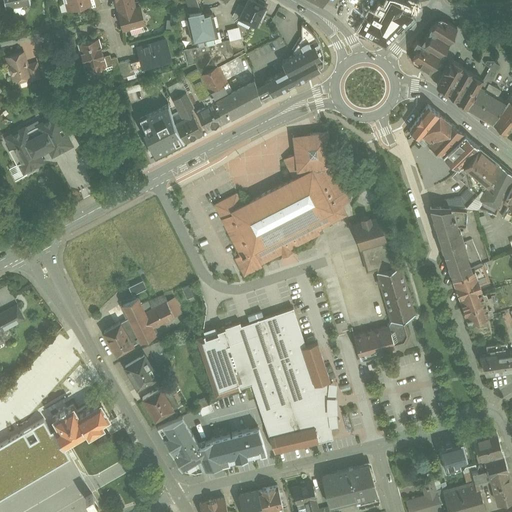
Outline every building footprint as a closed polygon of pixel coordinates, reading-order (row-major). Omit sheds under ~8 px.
[(63,0),(64,2),(70,0),(73,8),(75,8),(75,9),(81,8),(80,6),(90,3),(88,0),(63,0)] [(197,0),(187,0),(191,10),(200,8),(197,0)] [(246,0),(244,5),(239,15),(240,15),(255,23),(266,1),(262,0),(246,0)] [(403,1),(401,0),(387,0),(386,2),(410,16),(419,7),(403,1)] [(134,1),(117,5),(119,13),(120,12),(120,11),(136,7),(134,1)] [(238,2),(232,14),(234,15),(235,19),(240,15),(239,15),(244,5),(238,2)] [(386,2),(379,16),(369,10),(360,28),(385,42),(410,16),(386,2)] [(136,7),(120,11),(120,12),(122,19),(121,20),(123,28),(145,22),(140,6),(136,7)] [(191,10),(174,14),(176,19),(187,16),(192,40),(196,39),(197,44),(215,41),(214,35),(217,34),(212,10),(202,12),(201,8),(200,8),(191,10)] [(311,28),(301,20),(301,21),(302,21),(301,29),(302,36),(293,50),(294,53),(281,60),(286,69),(265,80),(267,85),(258,89),(260,96),(270,91),(272,93),(320,68),(318,64),(322,62),(323,62),(322,50),(318,38),(311,28)] [(429,30),(421,42),(417,39),(413,44),(418,48),(412,57),(420,62),(419,64),(429,70),(431,68),(432,69),(437,62),(435,61),(444,48),(445,48),(454,34),(452,34),(457,27),(447,20),(444,25),(435,20),(433,25),(432,24),(429,29),(429,30)] [(197,44),(187,47),(211,92),(212,94),(221,89),(229,85),(218,64),(234,55),(233,52),(244,47),(246,54),(246,53),(241,35),(215,41),(197,44)] [(98,37),(78,43),(86,70),(87,70),(87,72),(93,71),(94,68),(99,67),(101,68),(106,67),(106,65),(106,62),(103,55),(98,37)] [(170,55),(166,38),(143,44),(144,48),(138,49),(142,63),(170,55)] [(195,61),(187,47),(183,48),(187,63),(195,61)] [(37,61),(27,64),(26,59),(24,59),(23,56),(24,55),(22,51),(7,56),(9,64),(7,65),(9,73),(12,72),(14,78),(15,78),(20,80),(26,78),(29,74),(30,73),(33,75),(34,77),(41,75),(37,61)] [(117,55),(111,57),(110,53),(103,55),(106,62),(111,61),(114,70),(120,68),(118,61),(117,55)] [(44,57),(39,59),(44,74),(49,72),(44,57)] [(130,58),(118,61),(120,68),(122,75),(134,72),(130,58)] [(463,65),(451,59),(437,84),(467,106),(479,85),(479,84),(480,85),(483,79),(472,72),(472,71),(463,66),(463,65)] [(490,67),(488,71),(494,74),(500,65),(494,62),(490,67)] [(494,74),(488,71),(483,79),(480,85),(479,84),(479,85),(485,89),(488,83),(490,82),(494,74)] [(81,76),(70,79),(73,91),(84,88),(81,76)] [(254,77),(231,89),(233,93),(241,109),(261,99),(260,96),(258,89),(254,77)] [(139,83),(125,86),(127,92),(141,89),(139,83)] [(488,92),(484,90),(485,89),(479,85),(467,106),(492,121),(504,102),(505,103),(506,100),(497,95),(500,89),(492,85),(488,92)] [(221,89),(212,94),(215,100),(224,118),(230,115),(241,109),(233,93),(225,97),(221,89)] [(186,90),(173,96),(183,116),(192,111),(190,107),(194,105),(186,90)] [(211,92),(202,97),(206,105),(215,100),(212,94),(211,92)] [(511,92),(506,100),(505,103),(504,102),(492,121),(506,132),(511,126),(511,125),(511,92)] [(206,105),(196,110),(205,128),(224,118),(215,100),(206,105)] [(168,102),(146,113),(147,115),(141,119),(145,127),(143,128),(155,153),(173,144),(184,139),(175,120),(168,102)] [(428,104),(410,128),(407,136),(410,146),(410,147),(419,135),(439,112),(428,104)] [(23,171),(44,161),(40,153),(49,149),(52,154),(73,143),(57,111),(6,137),(23,171)] [(183,116),(175,120),(184,139),(202,129),(192,111),(183,116)] [(439,112),(419,135),(443,155),(445,153),(465,134),(445,117),(439,112)] [(83,125),(78,116),(64,123),(69,132),(83,125)] [(292,176),(243,201),(238,191),(214,202),(237,249),(239,253),(234,256),(244,274),(262,265),(261,263),(281,253),(283,256),(293,252),(291,248),(320,234),(318,229),(348,214),(343,204),(350,200),(335,165),(329,151),(328,129),(292,134),(294,152),(283,159),(292,176)] [(479,146),(466,135),(452,148),(460,154),(467,160),(479,146)] [(498,161),(479,146),(467,160),(462,164),(478,176),(486,182),(487,183),(498,161)] [(123,161),(119,150),(114,152),(119,163),(123,161)] [(460,154),(453,161),(454,163),(459,168),(462,164),(467,160),(460,154)] [(498,161),(487,183),(485,189),(481,188),(477,192),(465,205),(475,206),(476,206),(477,206),(478,205),(478,204),(482,197),(499,206),(511,178),(511,172),(500,163),(500,162),(498,161)] [(478,176),(462,164),(452,175),(470,185),(478,176)] [(478,176),(470,185),(477,192),(481,188),(486,182),(478,176)] [(363,195),(373,201),(380,191),(369,185),(363,195)] [(470,185),(461,195),(443,198),(444,204),(465,205),(477,192),(470,185)] [(511,204),(509,203),(502,215),(511,221),(511,204)] [(455,222),(450,207),(429,206),(443,251),(452,276),(470,268),(471,267),(482,262),(472,237),(464,241),(458,222),(455,222)] [(467,208),(450,207),(455,222),(458,222),(466,222),(467,208)] [(401,263),(390,266),(389,263),(392,262),(386,239),(379,216),(370,219),(368,215),(362,217),(363,221),(353,223),(360,246),(367,270),(378,266),(379,269),(377,270),(379,277),(377,277),(379,285),(381,284),(390,318),(391,318),(403,315),(415,312),(401,263)] [(483,262),(474,266),(477,276),(480,275),(481,276),(487,274),(483,262)] [(470,268),(452,276),(454,282),(456,288),(460,299),(483,291),(481,285),(477,276),(474,266),(471,267),(470,268)] [(134,294),(148,287),(144,279),(130,285),(134,294)] [(183,285),(188,297),(196,293),(192,282),(183,285)] [(483,291),(460,299),(467,320),(492,312),(491,309),(494,308),(492,303),(494,303),(491,295),(485,297),(483,291)] [(163,293),(141,302),(153,326),(174,316),(163,293)] [(141,302),(138,295),(121,303),(128,316),(129,315),(138,333),(153,326),(141,302)] [(16,304),(4,310),(4,311),(5,311),(11,322),(10,323),(23,317),(16,304)] [(293,305),(241,323),(240,320),(221,326),(217,327),(218,331),(206,335),(204,331),(196,334),(215,393),(216,393),(216,392),(251,381),(274,449),(275,448),(333,435),(331,426),(329,418),(328,409),(328,401),(328,394),(328,385),(329,377),(330,376),(317,339),(305,343),(302,333),(293,305)] [(4,311),(0,313),(0,327),(10,323),(11,322),(5,311),(4,311)] [(120,320),(103,330),(116,353),(134,343),(131,339),(139,334),(138,333),(129,315),(128,316),(120,320)] [(387,323),(353,333),(358,349),(359,349),(376,345),(378,352),(395,347),(394,343),(398,342),(399,340),(402,341),(404,340),(408,333),(403,315),(391,318),(390,318),(387,323)] [(164,337),(154,342),(160,352),(169,347),(164,337)] [(511,348),(496,351),(498,369),(506,368),(511,367),(511,348)] [(496,351),(479,353),(485,371),(486,371),(487,371),(490,370),(498,369),(496,351)] [(144,353),(125,365),(138,385),(148,379),(157,374),(144,353)] [(157,374),(148,379),(151,384),(161,378),(158,373),(157,374)] [(161,378),(151,384),(154,389),(142,396),(155,418),(179,404),(172,392),(176,389),(172,382),(162,388),(159,382),(162,380),(161,378)] [(66,407),(64,407),(63,406),(64,405),(61,400),(55,404),(58,409),(59,409),(58,410),(59,411),(53,415),(59,425),(56,427),(65,443),(85,430),(88,434),(105,424),(102,420),(110,415),(100,400),(79,413),(73,404),(67,408),(66,407)] [(194,469),(222,462),(212,437),(199,442),(182,414),(157,425),(182,466),(194,469)] [(0,496),(70,455),(55,431),(52,433),(43,418),(0,443),(0,496)] [(212,437),(222,462),(267,450),(263,436),(258,424),(212,437)] [(496,430),(473,436),(478,455),(501,449),(496,430)] [(462,439),(439,445),(445,468),(460,463),(459,458),(467,456),(462,439)] [(117,445),(103,453),(109,463),(123,456),(117,445)] [(502,452),(484,458),(488,473),(507,468),(502,452)] [(488,473),(484,458),(478,461),(477,464),(477,468),(478,476),(482,475),(488,473)] [(369,461),(322,473),(329,503),(355,497),(356,501),(378,495),(378,497),(379,497),(369,461)] [(488,473),(482,475),(483,477),(491,475),(498,501),(511,496),(511,485),(507,468),(488,473)] [(472,470),(464,472),(466,480),(474,478),(472,470)] [(454,483),(442,487),(448,508),(448,511),(480,511),(486,510),(479,479),(483,477),(482,475),(478,476),(474,478),(466,480),(454,483)] [(424,492),(406,497),(409,511),(433,511),(448,508),(442,487),(439,476),(421,482),(424,492)] [(310,482),(293,486),(293,485),(292,485),(297,502),(298,502),(298,501),(305,499),(308,509),(317,506),(311,480),(310,480),(310,482)] [(277,483),(266,486),(265,486),(262,486),(261,487),(258,488),(263,510),(263,511),(268,511),(268,509),(283,505),(277,483)] [(258,488),(238,492),(242,511),(256,511),(263,510),(258,488)] [(88,497),(94,507),(105,500),(100,490),(88,497)] [(227,511),(224,496),(199,501),(202,511),(227,511)]
